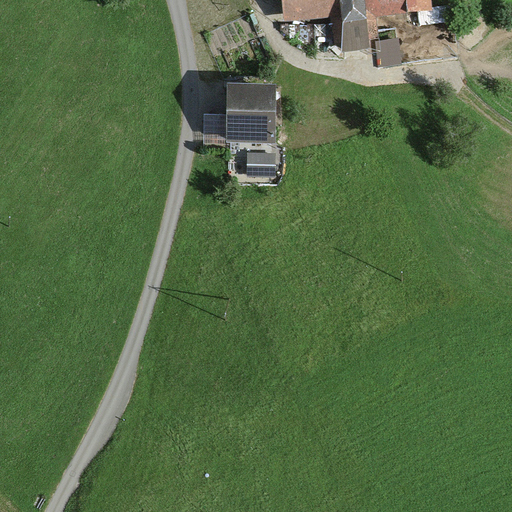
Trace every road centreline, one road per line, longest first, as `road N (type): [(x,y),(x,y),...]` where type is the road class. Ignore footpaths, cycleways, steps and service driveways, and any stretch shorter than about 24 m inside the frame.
road 1 (track): [(54,511),(120,380),(175,202),(191,119),(175,0)]
road 2 (track): [(511,128),(438,75),(354,76),(298,60),(256,0)]
